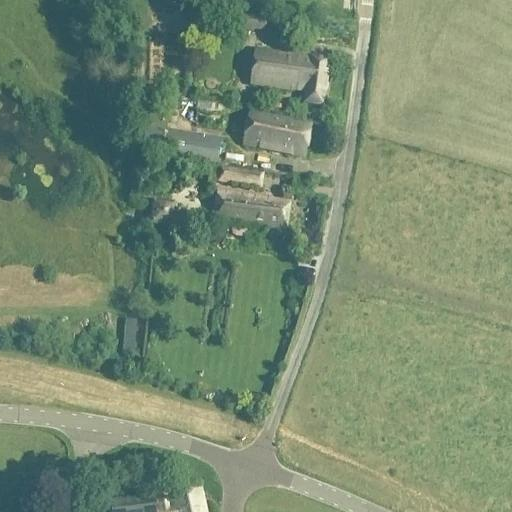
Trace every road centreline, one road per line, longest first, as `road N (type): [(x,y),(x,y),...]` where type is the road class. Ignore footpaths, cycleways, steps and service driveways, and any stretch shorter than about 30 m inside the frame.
road 1 (unclassified): [(252,467),(337,211),(364,0)]
road 2 (tertiary): [(252,467),(109,426)]
road 3 (tertiary): [(370,511),(252,467)]
